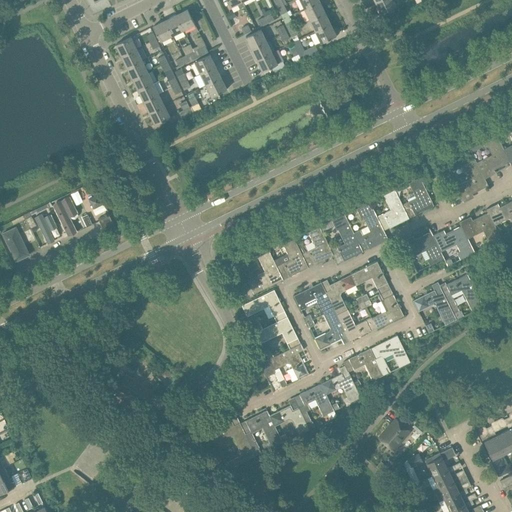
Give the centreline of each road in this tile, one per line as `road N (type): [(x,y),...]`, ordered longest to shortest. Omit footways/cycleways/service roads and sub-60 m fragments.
road 1 (tertiary): [(189,235),(410,129)]
road 2 (tertiary): [(400,109),(181,218)]
road 3 (tertiary): [(0,328),(189,235)]
road 4 (unclassified): [(181,218),(86,32)]
road 5 (tertiary): [(181,218),(0,306)]
road 6 (residential): [(318,368),(283,289),(384,249)]
road 7 (unclassified): [(213,379),(230,350),(230,323),(189,235)]
road 8 (residential): [(504,511),(480,484),(457,432),(511,404)]
road 9 (residential): [(318,368),(417,317),(404,290)]
road 10 (residential): [(213,379),(256,401),(321,375),(318,368)]
road 11 (tertiary): [(511,55),(400,109)]
road 12 (residential): [(400,109),(345,0)]
